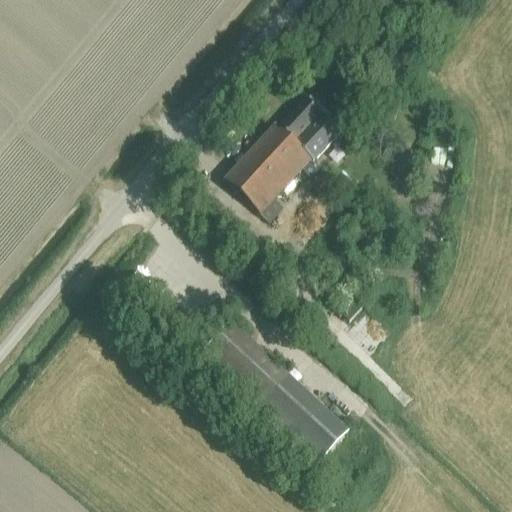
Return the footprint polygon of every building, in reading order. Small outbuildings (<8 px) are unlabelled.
[(313,166),(341,135),(306,103),(278,133),(275,130),(223,186),(259,219),(268,227),(282,212),(273,204),(301,174),(311,182),(320,172),(313,166)] [(197,210),(275,282),(289,294),(297,286),(293,278),(284,271),(286,268),(209,197),(211,195),(192,177),(180,190),(199,208),(197,210)] [(368,227),(347,250),(364,265),(385,241),(368,227)] [(351,294),(334,312),(349,325),(365,307),(351,294)] [(345,434),(230,328),(196,364),(311,471),(345,434)]
